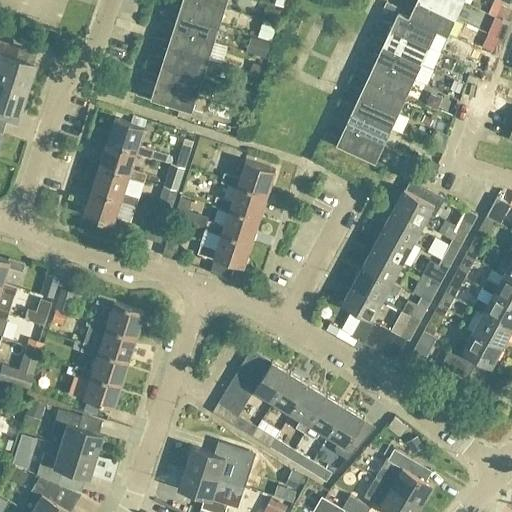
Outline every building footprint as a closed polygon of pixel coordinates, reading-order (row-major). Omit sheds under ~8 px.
[(179,12),(220,25),(225,8),(201,0),(182,0),(181,7),(166,3),(164,10),(178,14),(179,12)] [(418,0),(417,0),(417,2),(410,17),(438,30),(449,35),(457,18),(418,0)] [(417,0),(418,0),(457,18),(465,2),(460,0),(411,0),(417,2),(417,0)] [(401,8),(396,6),(388,2),(384,8),(398,15),(400,12),(401,8)] [(174,29),(214,42),(220,25),(179,12),(178,14),(175,25),(161,20),(159,27),(173,31),(174,29)] [(400,12),(398,15),(394,24),(380,18),(377,25),(391,31),(392,29),(430,46),(438,30),(410,17),(400,12)] [(259,20),(259,36),(274,36),(274,20),(259,20)] [(168,46),(209,59),(214,42),(174,29),(173,31),(169,42),(155,37),(153,44),(167,49),(168,46)] [(392,29),(391,31),(386,41),(372,34),(369,41),(383,47),(384,45),(422,63),(430,46),(392,29)] [(0,80),(27,89),(35,65),(16,59),(20,47),(0,40),(0,80)] [(384,45),(383,47),(378,57),(365,50),(362,57),(375,63),(376,61),(415,79),(422,63),(384,45)] [(162,63),(203,77),(209,59),(168,46),(167,49),(164,59),(150,54),(147,61),(162,66),(162,63)] [(313,61),(309,72),(324,77),(328,65),(313,61)] [(376,61),(375,63),(371,73),(357,67),(354,73),(368,80),(369,77),(407,95),(415,79),(376,61)] [(162,63),(162,66),(158,76),(144,72),(142,79),(156,83),(157,81),(198,94),(203,77),(162,63)] [(361,94),(399,111),(407,95),(369,77),(368,80),(363,89),(349,83),(346,90),(360,96),(361,94)] [(27,89),(0,80),(0,108),(19,114),(27,89)] [(157,81),(156,83),(153,93),(139,89),(136,96),(151,101),(152,99),(192,112),(193,109),(204,113),(209,97),(198,94),(157,81)] [(252,105),(256,93),(236,87),(232,99),(252,105)] [(392,128),(399,111),(361,94),(360,96),(356,106),(342,99),(339,106),(353,112),(354,110),(392,128)] [(346,126),(384,144),(392,128),(354,110),(353,112),(348,122),(334,116),(331,122),(345,128),(346,126)] [(137,151),(136,154),(152,159),(155,150),(139,145),(145,127),(115,117),(107,142),(137,151)] [(327,132),(324,138),(337,145),(338,143),(376,161),(384,144),(346,126),(345,128),(340,138),(327,132)] [(129,175),(128,178),(144,183),(147,174),(131,169),(136,154),(137,151),(107,142),(99,166),(129,175)] [(191,163),(206,168),(212,149),(197,144),(191,163)] [(221,182),(237,187),(238,185),(267,194),(275,170),(246,160),(240,178),(224,173),(221,182)] [(122,199),(121,202),(136,207),(139,198),(124,193),(128,178),(129,175),(99,166),(92,190),(122,199)] [(447,196),(429,187),(415,179),(409,189),(405,187),(395,208),(425,224),(430,213),(436,216),(447,196)] [(213,205),(229,211),(230,209),(259,218),(267,194),(238,185),(237,187),(232,202),(216,197),(213,205)] [(122,199),(92,190),(84,215),(113,224),(112,226),(129,231),(132,222),(116,217),(121,202),(122,199)] [(486,215),(496,220),(500,222),(511,203),(496,196),(486,215)] [(414,243),(425,224),(395,208),(384,227),(414,243)] [(206,230),(221,235),(222,232),(252,242),(259,218),(230,209),(229,211),(225,226),(209,221),(206,230)] [(161,242),(170,214),(156,210),(148,237),(161,242)] [(478,214),(477,214),(469,210),(453,239),(462,244),(478,214)] [(475,235),(485,240),(496,220),(486,215),(475,235)] [(384,227),(374,246),(404,262),(414,243),(384,227)] [(222,232),(221,235),(216,250),(201,245),(198,254),(214,259),(215,257),(244,267),(252,242),(222,232)] [(485,240),(475,235),(465,254),(475,259),(485,240)] [(430,251),(443,258),(450,246),(437,239),(430,251)] [(443,258),(452,263),(462,244),(453,239),(450,246),(443,258)] [(394,281),(404,262),(374,246),(364,265),(394,281)] [(475,259),(465,254),(455,272),(465,278),(475,259)] [(0,284),(2,285),(3,284),(2,283),(7,268),(22,273),(25,264),(9,259),(8,260),(0,257),(0,284)] [(443,258),(433,278),(441,282),(452,263),(443,258)] [(496,271),(504,275),(511,279),(511,259),(509,265),(502,261),(496,271)] [(364,265),(353,284),(383,300),(394,281),(364,265)] [(465,278),(455,272),(445,292),(454,297),(465,278)] [(58,279),(45,275),(39,294),(52,298),(58,279)] [(511,303),(511,279),(504,275),(498,285),(487,279),(482,287),(493,294),(494,293),(511,303)] [(431,301),(441,282),(433,278),(423,297),(431,301)] [(17,288),(3,284),(2,285),(0,284),(0,308),(8,311),(12,297),(14,297),(17,288)] [(364,315),(366,316),(373,320),(383,300),(353,284),(343,304),(364,315)] [(56,308),(66,312),(72,293),(62,290),(56,308)] [(435,310),(444,316),(454,297),(445,292),(435,310)] [(473,307),(483,313),(511,328),(511,303),(494,293),(493,294),(488,304),(478,298),(473,307)] [(106,326),(136,336),(143,311),(115,302),(115,301),(99,295),(97,304),(112,309),(107,324),(106,324),(106,326)] [(402,311),(412,316),(421,321),(431,301),(423,297),(418,305),(408,299),(402,311)] [(0,335),(1,336),(5,321),(7,321),(10,312),(8,311),(0,308),(0,335)] [(56,310),(52,321),(65,326),(68,314),(56,310)] [(434,336),(444,316),(435,310),(424,330),(434,336)] [(503,348),(511,330),(511,328),(483,313),(473,331),(503,348)] [(352,336),(363,342),(375,321),(373,320),(366,316),(364,315),(352,336)] [(402,335),(408,339),(410,340),(421,321),(412,316),(402,335)] [(84,344),(98,348),(98,350),(128,360),(136,336),(106,326),(106,324),(91,319),(89,328),(84,344)] [(385,326),(375,321),(363,342),(374,348),(385,326)] [(374,348),(385,354),(396,332),(385,326),(374,348)] [(468,379),(478,360),(492,367),(503,348),(473,331),(468,341),(460,337),(450,354),(448,353),(442,365),(468,379)] [(396,360),(408,339),(402,335),(396,332),(385,354),(396,360)] [(91,372),(90,374),(120,384),(128,360),(98,350),(98,348),(84,344),(81,352),(96,357),(91,372)] [(244,359),(266,372),(273,362),(251,348),(244,359)] [(238,369),(260,383),(266,372),(244,359),(238,369)] [(275,401),(293,372),(274,360),(273,362),(266,372),(260,383),(256,390),(275,401)] [(0,378),(30,388),(33,376),(18,371),(3,366),(0,373),(0,378)] [(112,408),(120,384),(90,374),(91,372),(76,367),(73,376),(88,381),(83,399),(112,408)] [(255,389),(256,390),(260,383),(238,369),(231,380),(253,393),(255,389)] [(275,401),(293,413),(311,383),(293,372),(275,401)] [(231,380),(225,390),(246,404),(253,393),(231,380)] [(311,383),(293,413),(303,419),(298,427),(307,432),(312,424),(330,395),(311,383)] [(225,390),(219,401),(240,414),(246,404),(225,390)] [(497,390),(482,406),(496,418),(511,402),(497,390)] [(321,430),(330,435),(348,406),(330,395),(312,424),(307,432),(305,431),(304,433),(313,438),(317,437),(321,430)] [(212,412),(233,424),(239,415),(240,414),(219,401),(212,412)] [(367,417),(348,406),(330,435),(341,442),(337,447),(340,452),(350,458),(360,447),(352,442),(367,417)] [(60,446),(96,457),(103,436),(79,428),(82,417),(59,409),(52,432),(63,435),(60,446)] [(259,427),(239,415),(233,424),(253,437),(259,427)] [(277,439),(259,427),(253,437),(272,448),(277,439)] [(296,450),(277,439),(272,448),(290,459),(296,450)] [(193,447),(186,468),(221,479),(224,470),(246,477),(253,454),(224,445),(220,456),(193,447)] [(37,475),(40,477),(61,486),(66,471),(89,479),(96,457),(60,446),(56,457),(44,453),(37,475)] [(376,478),(378,480),(379,479),(422,504),(433,485),(409,471),(415,461),(394,449),(389,458),(388,458),(376,478)] [(314,461),(296,450),(290,459),(308,470),(314,461)] [(332,472),(314,461),(308,470),(326,481),(332,472)] [(214,500),(221,479),(186,468),(179,489),(206,498),(202,509),(212,511),(226,511),(229,505),(214,500)] [(71,511),(53,501),(61,486),(40,477),(21,508),(26,511),(71,511)] [(379,479),(378,480),(368,498),(391,511),(417,511),(422,504),(379,479)] [(342,508),(345,510),(348,511),(367,511),(370,507),(349,495),(342,508)] [(343,511),(345,510),(342,508),(321,496),(313,511),(314,511),(343,511)]
